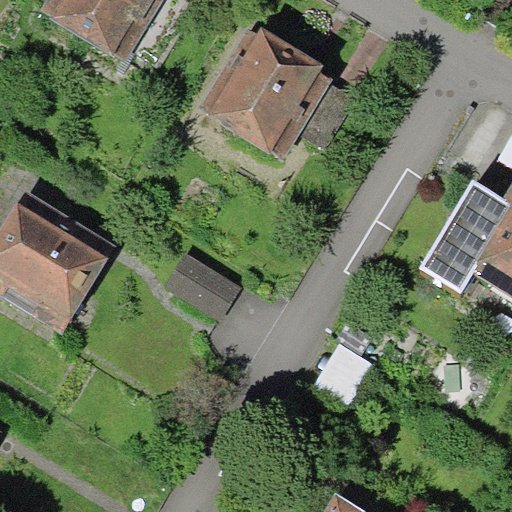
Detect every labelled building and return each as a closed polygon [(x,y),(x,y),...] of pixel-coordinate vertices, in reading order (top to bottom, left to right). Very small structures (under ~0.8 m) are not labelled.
[(46,0),(41,10),(128,61),(134,51),(163,0),(46,0)] [(199,1),(197,0),(163,0),(134,51),(160,67),(199,1)] [(325,64),(263,27),(258,34),(248,28),(200,107),(210,113),(209,116),(284,161),(301,135),(330,84),(333,80),(320,72),(325,64)] [(355,98),(330,84),(301,135),(325,149),(355,98)] [(511,296),(511,181),(503,196),(473,178),(420,266),(459,290),(470,271),(511,296)] [(116,245),(25,190),(0,230),(0,297),(61,335),(116,245)] [(241,288),(184,252),(164,284),(221,320),(241,288)] [(374,363),(339,343),(310,392),(344,412),(374,363)] [(367,511),(335,492),(323,511),(367,511)]
